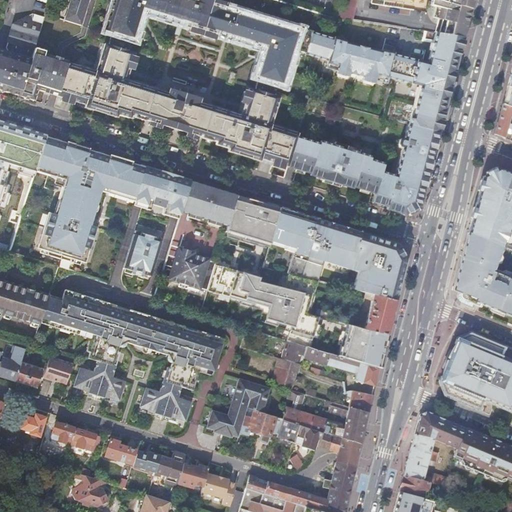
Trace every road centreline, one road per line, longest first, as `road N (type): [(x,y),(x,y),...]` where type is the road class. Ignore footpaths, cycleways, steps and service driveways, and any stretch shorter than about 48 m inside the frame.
road 1 (residential): [(432,237),(0,105)]
road 2 (residential): [(186,450),(205,389),(212,390),(231,351),(228,333),(74,282),(54,296)]
road 3 (residential): [(380,469),(331,457),(280,479),(186,450)]
road 4 (residential): [(186,450),(0,391)]
road 5 (primary): [(432,237),(397,377)]
road 6 (primary): [(501,4),(467,132)]
road 7 (primary): [(445,252),(467,132)]
